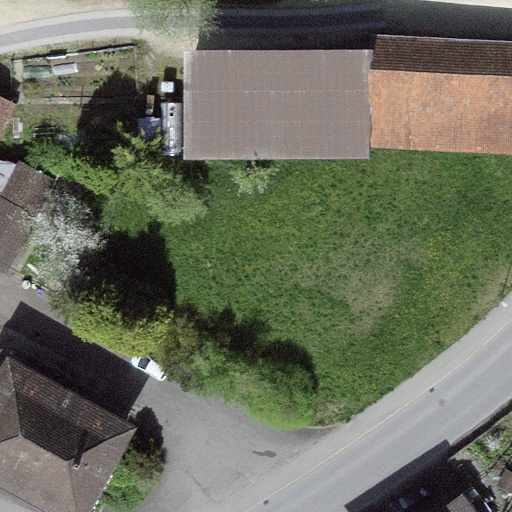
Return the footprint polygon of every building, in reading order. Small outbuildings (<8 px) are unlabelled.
[(370,41),(187,41),(181,147),(371,155),(371,144),(511,149),(511,34),(370,26),(370,41)] [(0,131),(17,100),(0,90),(0,131)] [(54,175),(20,157),(0,194),(0,263),(6,266),(54,175)] [(86,511),(137,414),(8,347),(0,361),(0,473),(73,511),(86,511)] [(431,508),(427,502),(413,511),(481,511),(463,485),(431,508)]
